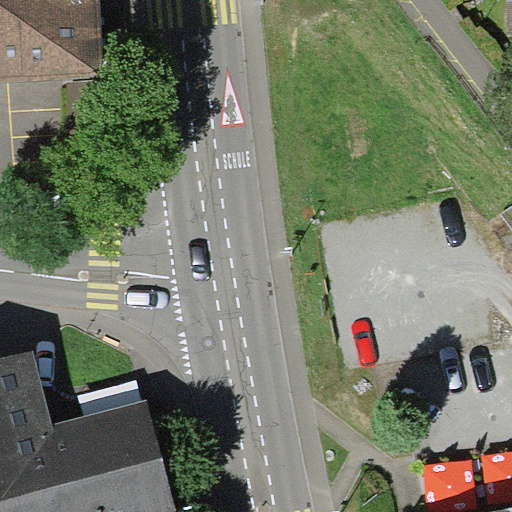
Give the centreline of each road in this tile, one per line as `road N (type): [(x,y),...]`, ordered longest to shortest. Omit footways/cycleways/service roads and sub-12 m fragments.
road 1 (secondary): [(191,0),(220,269)]
road 2 (secondary): [(220,269),(268,511)]
road 3 (residential): [(220,269),(104,278),(0,268)]
road 4 (residential): [(423,0),(511,110)]
